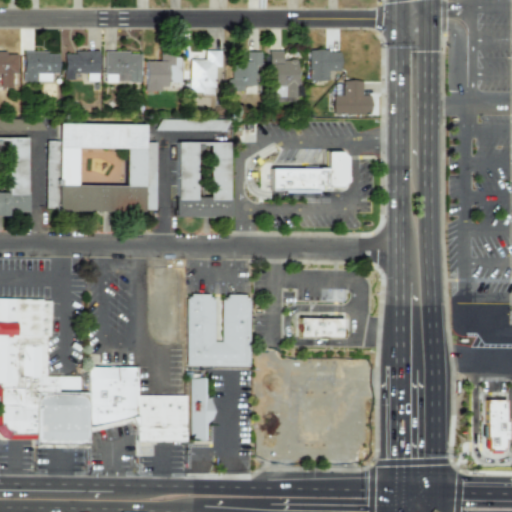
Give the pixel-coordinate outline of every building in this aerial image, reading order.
[(326,80),(327,70),(337,71),(338,50),(308,49),(307,80),(326,80)] [(138,81),(137,53),(127,53),(127,50),(101,51),(102,82),(138,81)] [(187,59),(187,93),(212,94),(212,66),(217,66),(218,50),(203,50),(202,59),(187,59)] [(295,59),(280,59),(280,50),(266,50),(267,72),(272,72),(272,101),(284,101),(284,97),(295,97),(295,59)] [(0,86),(10,87),(10,73),(15,73),(16,52),(0,51),(0,86)] [(96,72),(96,51),(61,52),(62,79),(72,78),(72,72),(96,72)] [(259,65),(258,51),(244,51),(244,60),(228,61),(228,90),(241,90),(241,85),(253,85),(253,65),(259,65)] [(56,73),(55,52),(20,52),(21,81),(48,81),(48,73),(56,73)] [(178,84),(178,53),(158,53),(158,60),(143,60),(143,90),(160,90),(160,84),(178,84)] [(331,113),(368,112),(367,95),(360,95),(360,80),(341,80),(341,95),(331,95),(331,113)] [(0,129),(40,130),(40,119),(0,118),(0,129)] [(222,129),(222,119),(155,120),(155,130),(222,129)] [(141,124),(56,123),(55,141),(44,140),(43,210),(139,211),(141,124)] [(23,137),(4,137),(4,192),(0,192),(0,214),(24,214),(23,137)] [(153,142),(142,141),(141,209),(152,209),(153,142)] [(226,142),(205,142),(206,196),(193,196),(193,142),(173,142),(173,217),(226,216),(226,142)] [(270,195),(349,194),(349,153),(328,153),(328,172),(270,172),(270,195)] [(184,368),(250,370),(250,296),(222,295),(221,343),(214,343),(215,296),(187,295),(184,368)] [(0,298),(50,298),(47,375),(58,376),(58,392),(35,392),(35,436),(1,436),(0,389),(0,298)] [(298,340),(346,341),(347,319),(299,317),(298,340)] [(137,368),(88,369),(89,429),(137,418),(137,368)] [(190,443),(207,442),(207,379),(188,379),(190,443)] [(305,453),(331,453),(332,386),(304,386),(305,453)] [(89,392),(36,392),(36,444),(89,444),(89,392)] [(136,441),(137,396),(186,396),(186,440),(136,441)] [(262,398),(251,398),(252,433),(263,432),(262,398)] [(483,402),(503,401),(502,449),(483,451),(483,402)]
